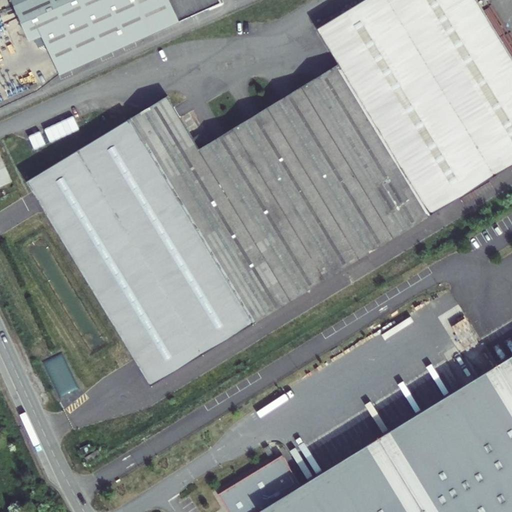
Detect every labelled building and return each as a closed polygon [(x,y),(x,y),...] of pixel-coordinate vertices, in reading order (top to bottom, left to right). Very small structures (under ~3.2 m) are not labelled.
[(16,0),(22,13),(50,0),(16,0)] [(223,0),(50,0),(22,13),(37,48),(49,42),(67,82),(186,29),(228,10),(223,0)] [(511,49),(481,0),(344,0),(316,17),(337,52),(426,206),(511,152),(511,49)] [(166,86),(132,118),(258,309),(426,206),(337,52),(214,132),(208,121),(203,125),(186,98),(177,104),(166,86)] [(0,152),(0,177),(10,173),(0,152)] [(234,511),(511,511),(511,317),(221,491),(234,511)] [(80,448),(83,454),(92,450),(89,444),(80,448)] [(89,463),(101,455),(97,449),(85,457),(89,463)]
